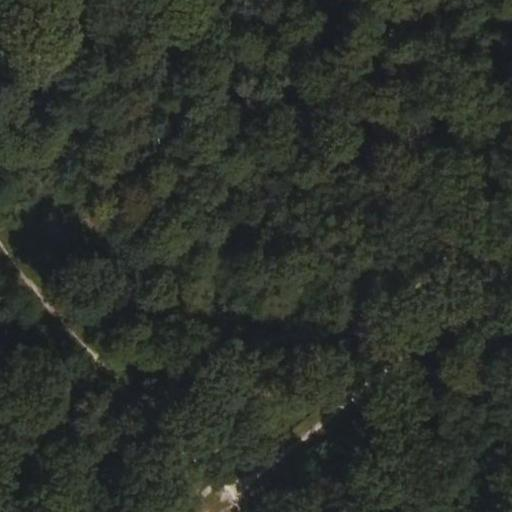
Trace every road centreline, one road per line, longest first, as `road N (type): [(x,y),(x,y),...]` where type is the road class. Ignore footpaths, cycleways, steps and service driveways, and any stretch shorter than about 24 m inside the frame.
road 1 (track): [(209,511),(511,264)]
road 2 (track): [(230,511),(0,246)]
